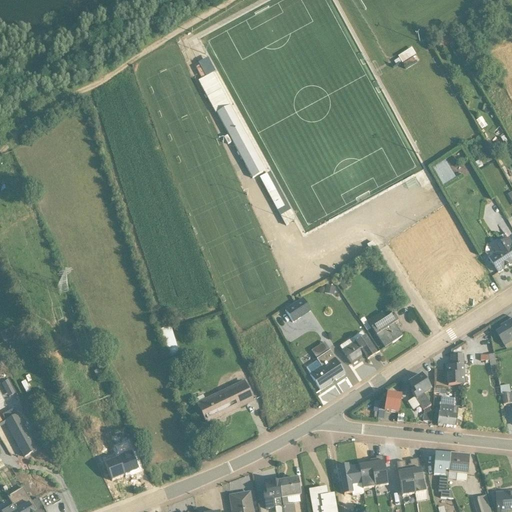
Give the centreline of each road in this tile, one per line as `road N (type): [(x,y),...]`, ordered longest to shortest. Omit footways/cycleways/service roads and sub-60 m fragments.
road 1 (track): [(0,152),(228,0)]
road 2 (tertiary): [(326,416),(122,511)]
road 3 (tertiary): [(511,295),(326,416)]
road 4 (residential): [(326,416),(336,426),(511,445)]
road 5 (track): [(52,64),(178,0)]
